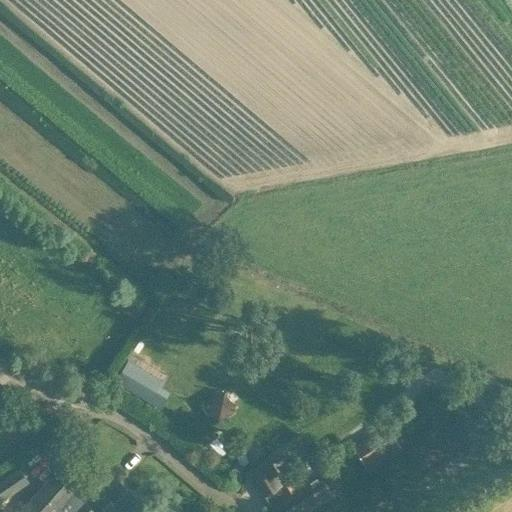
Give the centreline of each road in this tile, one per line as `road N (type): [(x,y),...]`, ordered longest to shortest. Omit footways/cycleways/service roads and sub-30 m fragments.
road 1 (unclassified): [(243,511),(203,467),(145,426),(57,403),(0,359)]
road 2 (unclassified): [(511,442),(392,511)]
